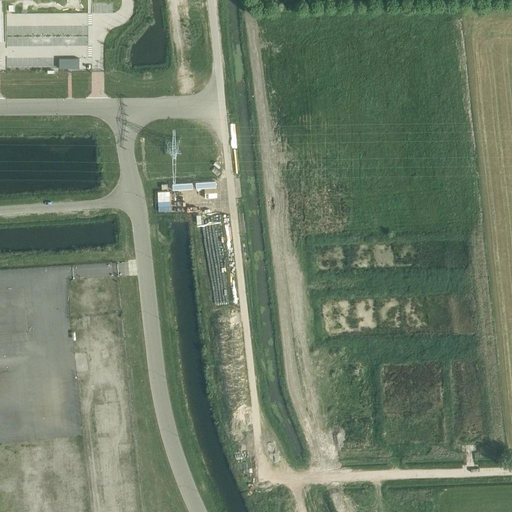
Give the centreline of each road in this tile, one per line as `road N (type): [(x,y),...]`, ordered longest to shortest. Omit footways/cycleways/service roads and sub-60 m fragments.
road 1 (tertiary): [(189,104),(233,393),(261,461)]
road 2 (unclassified): [(135,201),(162,405),(198,511)]
road 3 (tertiary): [(251,378),(206,103)]
road 4 (track): [(271,479),(511,470)]
road 5 (unclassified): [(230,197),(251,378)]
road 6 (tertiary): [(302,511),(251,378)]
road 7 (unclassified): [(0,210),(135,201)]
road 8 (tertiary): [(0,107),(123,107)]
